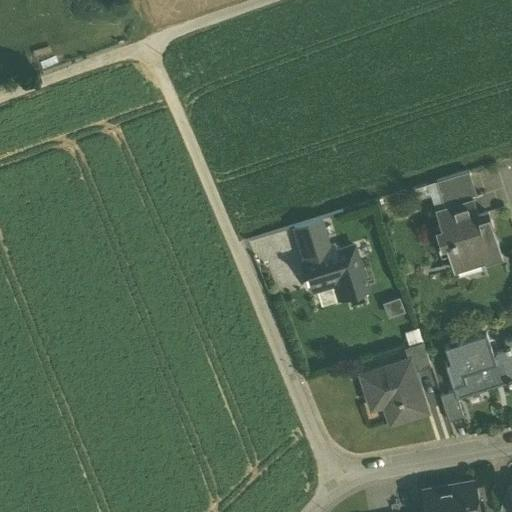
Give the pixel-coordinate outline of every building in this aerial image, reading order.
[(464,170),(435,179),(443,204),(472,196),(464,170)] [(478,214),(472,196),(443,204),(436,207),(440,217),(438,217),(441,226),(435,228),(441,245),(446,244),(452,263),(481,254),(484,263),(502,258),(487,211),(478,214)] [(320,215),(293,223),(301,248),(327,239),(320,215)] [(327,239),(301,248),(304,258),(300,260),(304,271),(303,271),(304,275),(314,272),(317,283),(332,279),(337,297),(367,288),(353,243),(337,248),(334,241),(329,243),(327,239)] [(387,313),(406,308),(402,293),(383,298),(387,313)] [(492,352),(485,332),(461,339),(471,368),(479,366),(486,387),(507,380),(508,382),(511,381),(511,336),(503,339),(506,348),(492,352)] [(471,368),(461,339),(444,345),(449,360),(444,362),(453,389),(456,396),(486,387),(479,366),(471,368)] [(422,340),(403,346),(407,357),(409,357),(413,369),(430,364),(422,340)] [(407,357),(360,372),(367,395),(380,391),(389,421),(426,409),(413,369),(409,357),(407,357)] [(453,389),(439,393),(448,419),(462,414),(456,396),(453,389)] [(456,482),(438,485),(438,484),(421,487),(425,510),(425,511),(480,511),(474,476),(455,480),(456,482)]
